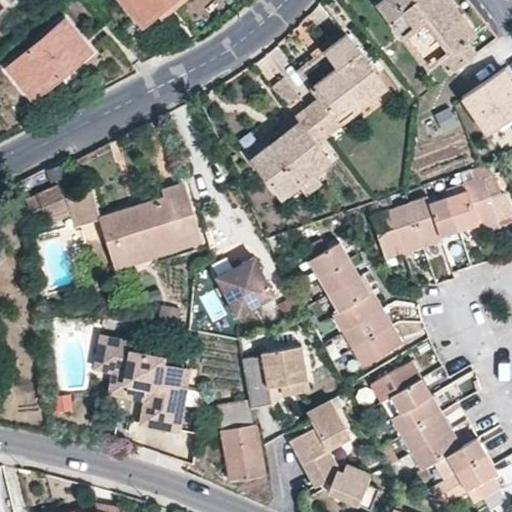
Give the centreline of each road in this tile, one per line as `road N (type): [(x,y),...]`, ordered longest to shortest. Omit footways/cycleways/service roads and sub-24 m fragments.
road 1 (residential): [(289,0),(217,55),(0,167)]
road 2 (tertiary): [(243,511),(183,485),(0,441)]
